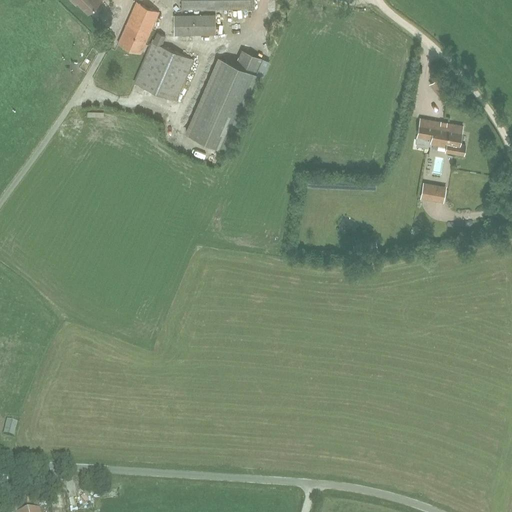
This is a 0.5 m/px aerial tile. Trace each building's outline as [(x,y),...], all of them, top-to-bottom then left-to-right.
[(87,16),(99,4),(95,0),(67,0),(74,6),(76,5),(87,16)] [(255,0),(182,0),(182,9),(255,8),(255,0)] [(142,51),(160,12),(136,2),(118,44),(140,54),(142,51)] [(216,15),(174,15),(174,35),(216,35),(216,15)] [(173,100),(192,59),(161,46),(165,37),(158,34),(137,84),(173,100)] [(241,50),(235,64),(219,57),(185,133),(221,150),(262,59),(241,50)] [(453,94),(449,88),(439,95),(444,101),(453,94)] [(417,137),(416,142),(431,144),(431,143),(438,144),(447,146),(446,151),(464,154),(465,145),(460,144),(463,126),(420,118),(417,137)] [(443,201),(445,190),(423,186),(421,197),(443,201)] [(13,437),(18,423),(7,420),(3,434),(13,437)] [(36,490),(45,490),(45,474),(37,474),(36,490)] [(0,489),(5,511),(40,511),(40,508),(26,510),(18,482),(0,487),(0,489)]
